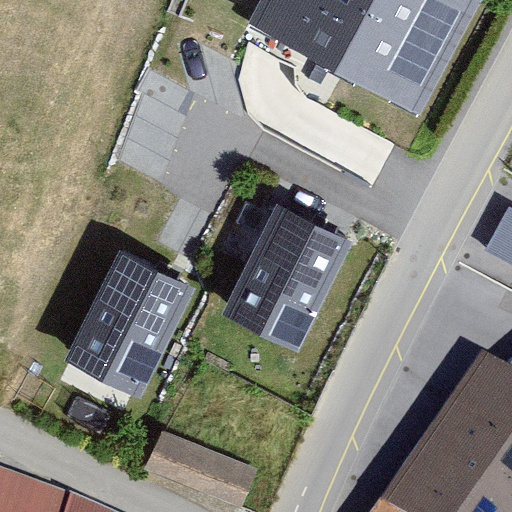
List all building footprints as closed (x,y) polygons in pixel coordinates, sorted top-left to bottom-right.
[(263,0),(249,26),(419,117),(482,0),(263,0)] [(511,206),(509,205),(485,250),(511,264),(511,206)] [(222,318),(298,355),(352,245),(275,208),(222,318)] [(63,359),(140,398),(196,290),(120,250),(63,359)] [(511,511),(511,372),(506,369),(479,350),(370,511),(511,511)] [(242,511),(259,477),(160,438),(143,481),(219,511),(242,511)] [(108,511),(0,468),(0,511),(108,511)]
